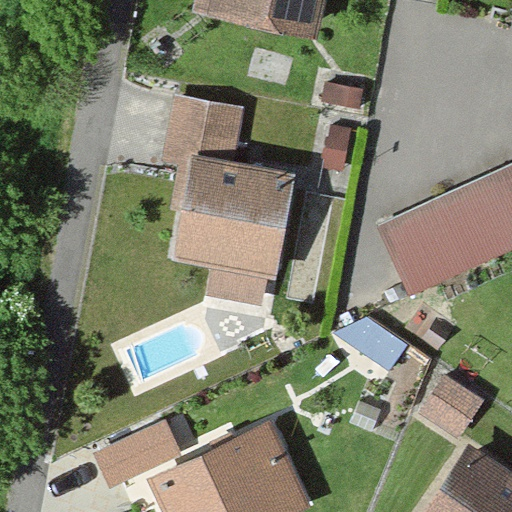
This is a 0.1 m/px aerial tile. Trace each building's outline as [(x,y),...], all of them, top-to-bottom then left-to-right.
[(194,0),(192,10),(314,37),(321,0),(194,0)] [(363,90),(325,82),(321,102),(360,109),(363,90)] [(274,274),(291,171),(228,161),(238,104),(173,93),(162,158),(191,163),(175,257),(274,274)] [(350,128),(331,125),(323,167),(342,171),(350,128)] [(407,288),(511,240),(511,160),(377,222),(407,288)] [(331,332),(388,372),(407,344),(368,318),(331,332)] [(454,420),(472,389),(440,371),(422,402),(454,420)] [(281,511),(307,500),(268,418),(147,476),(164,511),(281,511)] [(109,481),(176,450),(162,419),(94,451),(109,481)] [(511,511),(511,470),(468,442),(421,511),(511,511)]
